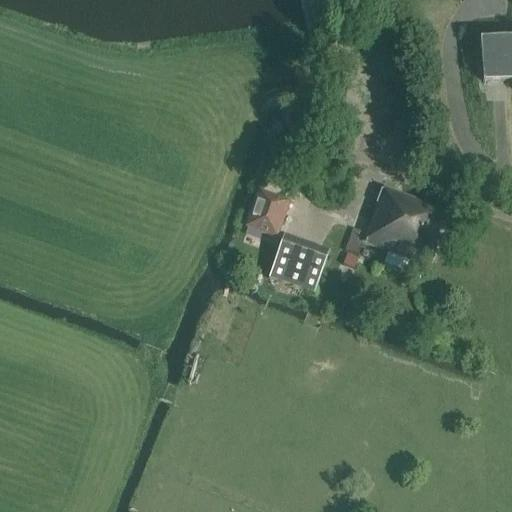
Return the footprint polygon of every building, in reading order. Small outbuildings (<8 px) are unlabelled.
[(484,81),(486,81),(511,79),(511,38),(481,40),(484,81)] [(382,190),(360,246),(424,270),(445,214),(382,190)] [(291,209),(259,198),(245,235),(278,246),(291,209)] [(349,236),(361,240),(367,220),(355,216),(349,236)] [(315,296),(330,253),(284,238),(269,281),(315,296)]
